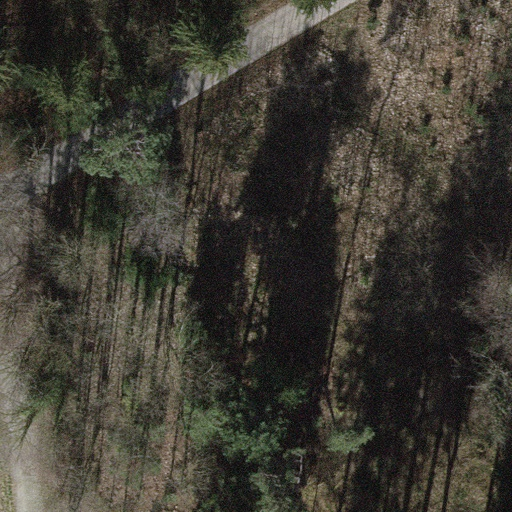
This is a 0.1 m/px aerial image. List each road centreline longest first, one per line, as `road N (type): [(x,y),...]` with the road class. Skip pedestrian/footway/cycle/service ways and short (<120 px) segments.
road 1 (unclassified): [(0,201),(335,0)]
road 2 (track): [(0,375),(26,511)]
